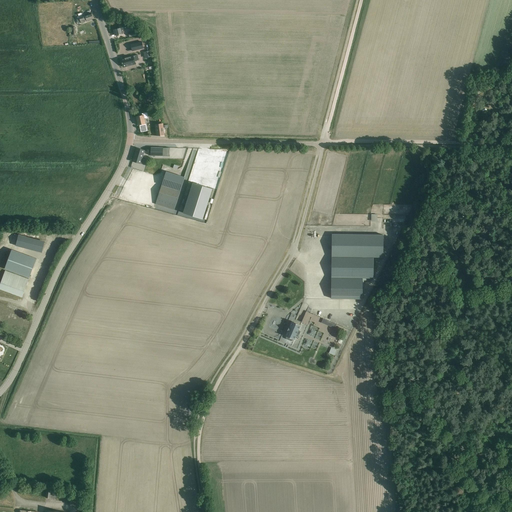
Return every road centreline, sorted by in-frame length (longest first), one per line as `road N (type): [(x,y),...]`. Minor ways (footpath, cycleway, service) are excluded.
road 1 (tertiary): [(0,392),(130,139)]
road 2 (track): [(206,511),(199,433),(262,310)]
road 3 (unclassified): [(130,139),(323,144)]
road 4 (track): [(323,144),(511,144)]
road 5 (unclassified): [(262,310),(294,249),(323,144)]
road 6 (track): [(323,144),(361,0)]
road 7 (tertiary): [(130,139),(92,0)]
road 8 (track): [(401,405),(437,427),(467,511)]
